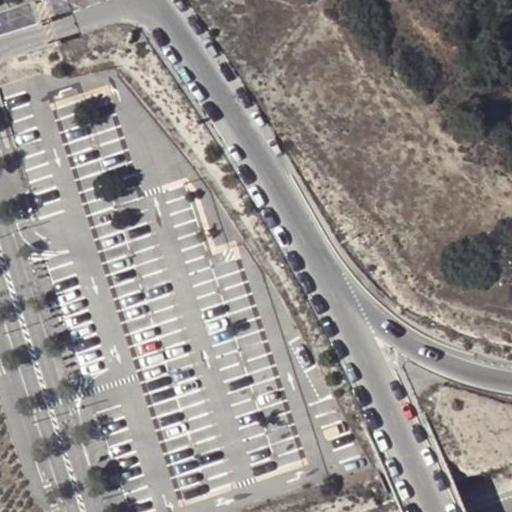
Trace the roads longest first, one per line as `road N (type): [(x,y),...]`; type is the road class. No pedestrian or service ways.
road 1 (tertiary): [(337,295),(252,148),(152,0)]
road 2 (tertiary): [(432,511),(337,295)]
road 3 (trunk): [(511,383),(437,360),(337,295)]
